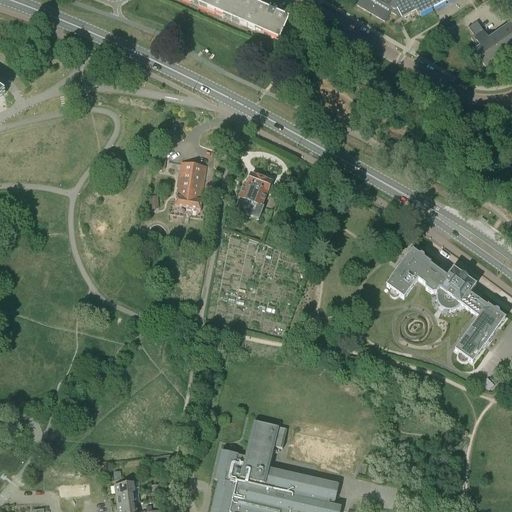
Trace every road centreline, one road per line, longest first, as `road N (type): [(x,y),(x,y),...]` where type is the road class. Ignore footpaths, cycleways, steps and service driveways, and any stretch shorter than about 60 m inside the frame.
road 1 (primary): [(252,111),(8,0)]
road 2 (residential): [(511,96),(459,92),(297,0)]
road 3 (residential): [(199,318),(226,158),(252,111)]
road 4 (primary): [(434,214),(252,111)]
